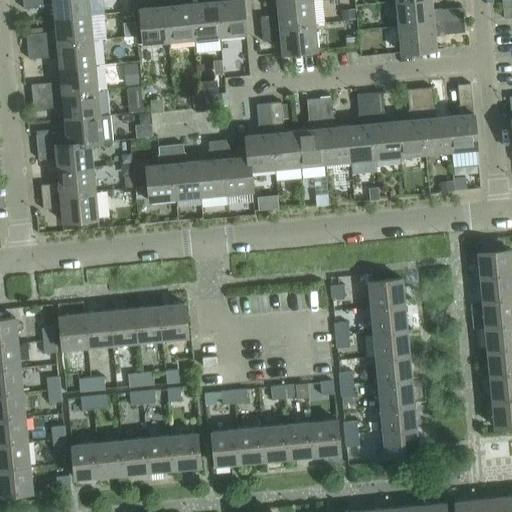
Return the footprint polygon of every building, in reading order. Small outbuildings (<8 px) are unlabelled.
[(55,18),(90,15),(88,0),(22,0),(24,9),(49,6),(49,5),(53,5),(55,18)] [(170,40),(166,1),(166,0),(152,0),(153,2),(154,2),(154,6),(139,8),(143,43),(170,40)] [(166,0),(166,1),(170,40),(195,37),(191,2),(178,4),(177,0),(166,0)] [(191,2),(195,37),(220,35),(216,0),(205,0),(206,1),(191,2)] [(216,0),(220,35),(246,32),(242,0),(216,0)] [(311,0),(283,0),(276,1),(278,15),(273,16),(273,14),(260,15),(262,27),(314,22),(311,0)] [(398,25),(463,19),(462,7),(437,9),(437,10),(432,11),(430,0),(396,0),(395,0),(398,25)] [(511,4),(502,6),(503,18),(511,16),(511,4)] [(354,10),(340,11),(341,21),(355,19),(354,10)] [(90,15),(55,18),(56,32),(51,33),(51,31),(26,34),(28,46),(93,40),(90,15)] [(463,19),(398,25),(400,52),(435,48),(434,33),(439,33),(439,34),(464,31),(463,19)] [(314,22),(262,27),(263,40),(275,39),(275,37),(280,37),(281,52),(317,49),(314,22)] [(357,37),(344,38),(345,46),(358,45),(357,37)] [(60,68),(95,65),(93,40),(28,46),(29,59),(54,56),(54,55),(58,54),(60,68)] [(137,63),(125,64),(127,84),(139,83),(137,63)] [(95,65),(60,68),(61,82),(56,83),(56,82),(31,84),(32,97),(97,90),(95,65)] [(447,115),(450,151),(476,148),(470,83),(456,84),(459,110),(460,109),(461,113),(447,115)] [(419,88),(425,153),(450,151),(447,115),(433,116),(433,112),(434,112),(431,87),(419,88)] [(396,120),(399,156),(425,153),(419,88),(406,89),(408,115),(410,115),(410,119),(396,120)] [(64,119),(100,115),(97,90),(32,97),(33,109),(59,107),(59,105),(63,105),(64,119)] [(368,93),(375,158),(399,156),(396,120),(382,121),(382,117),(383,117),(381,91),(368,93)] [(220,93),(200,95),(201,107),(201,109),(211,108),(221,107),(220,93)] [(346,125),(350,161),(375,158),(368,93),(356,94),(359,120),(360,119),(360,123),(346,125)] [(200,95),(191,96),(193,108),(201,107),(200,95)] [(318,98),(325,163),(350,161),(346,125),(332,126),(332,122),(333,122),(331,96),(318,98)] [(296,130),(300,165),(325,163),(318,98),(306,99),(308,125),(309,125),(310,128),(296,130)] [(163,101),(150,102),(151,112),(163,111),(163,101)] [(300,165),(296,130),(282,131),(281,127),(283,127),(280,101),(268,102),(275,168),(300,165)] [(275,168),(268,102),(256,103),(258,129),(259,129),(260,133),(244,135),(246,154),(247,154),(249,170),(250,170),(275,168)] [(149,113),(138,114),(139,124),(150,123),(149,113)] [(100,115),(64,119),(66,133),(61,133),(61,132),(36,135),(37,146),(91,141),(91,143),(102,142),(100,115)] [(220,139),(225,193),(252,190),(250,170),(249,170),(247,154),(246,154),(234,156),(233,151),(235,151),(233,138),(220,139)] [(197,160),(201,195),(225,193),(220,139),(208,140),(210,153),(211,153),(211,158),(197,160)] [(58,170),(93,167),(91,143),(91,141),(37,146),(39,160),(53,158),(52,157),(57,157),(58,170)] [(170,144),(175,198),(201,195),(197,160),(184,161),(183,156),(184,156),(183,143),(170,144)] [(175,198),(170,144),(158,145),(159,159),(160,159),(160,163),(146,165),(149,200),(175,198)] [(125,155),(121,159),(121,164),(130,163),(130,154),(125,155)] [(131,164),(120,165),(121,176),(132,175),(131,164)] [(93,167),(58,170),(60,184),(55,185),(55,183),(41,184),(42,197),(96,192),(93,167)] [(464,177),(453,178),(453,181),(454,191),(465,189),(464,177)] [(453,181),(440,183),(441,192),(454,191),(453,181)] [(144,186),(135,186),(136,199),(145,199),(144,186)] [(377,188),(368,189),(369,200),(379,199),(377,188)] [(96,192),(42,197),(43,209),(57,208),(57,207),(62,206),(63,221),(98,218),(96,192)] [(327,193),(315,195),(316,205),(328,203),(327,193)] [(277,196),(267,197),(268,209),(278,208),(277,196)] [(479,278),(511,275),(511,263),(511,249),(477,253),(479,278)] [(482,303),(511,299),(511,275),(479,278),(482,303)] [(368,282),(370,307),(403,304),(401,278),(368,282)] [(330,285),(331,298),(332,307),(345,306),(343,284),(330,285)] [(511,299),(482,303),(484,327),(511,324),(511,299)] [(158,305),(161,339),(187,337),(183,303),(158,305)] [(403,304),(370,307),(372,332),(406,328),(403,304)] [(161,339),(158,305),(134,307),(137,342),(161,339)] [(109,310),(112,344),(137,342),(134,307),(109,310)] [(112,344),(109,310),(84,312),(88,347),(112,344)] [(88,347),(84,312),(59,315),(62,349),(88,347)] [(0,344),(18,343),(15,317),(0,318),(0,344)] [(335,335),(348,334),(347,321),(333,322),(335,335)] [(486,352),(511,349),(511,324),(484,327),(486,352)] [(41,328),(42,340),(55,339),(54,326),(41,328)] [(375,356),(408,353),(406,328),(372,332),(375,356)] [(348,334),(335,335),(336,348),(349,346),(348,334)] [(43,352),(56,351),(55,339),(42,340),(43,352)] [(0,369),(20,367),(18,343),(0,344),(0,369)] [(511,349),(486,352),(489,377),(511,374),(511,349)] [(408,353),(375,356),(377,381),(411,378),(408,353)] [(217,356),(202,357),(203,366),(217,365),(217,356)] [(20,367),(0,369),(0,394),(23,392),(20,367)] [(165,369),(166,381),(179,380),(178,368),(165,369)] [(140,371),(141,385),(153,384),(152,370),(140,371)] [(340,384),(353,383),(351,370),(339,371),(340,384)] [(141,385),(140,371),(127,372),(128,386),(141,385)] [(491,401),(511,399),(511,374),(489,377),(491,401)] [(45,376),(47,390),(60,388),(59,375),(45,376)] [(91,376),(92,389),(104,387),(103,375),(91,376)] [(78,377),(79,390),(92,389),(91,376),(78,377)] [(380,405),(413,402),(411,378),(377,381),(380,405)] [(320,393),(333,392),(332,380),(319,381),(320,393)] [(282,385),(283,397),(297,395),(295,383),(282,385)] [(353,383),(340,384),(341,396),(354,395),(353,383)] [(283,397),(282,385),(270,386),(271,398),(283,397)] [(167,388),(168,400),(180,399),(179,387),(167,388)] [(48,401),(61,400),(60,388),(47,390),(48,401)] [(233,389),(234,402),(247,400),(246,388),(233,389)] [(142,390),(143,403),(155,401),(154,389),(142,390)] [(234,402),(233,389),(220,390),(222,403),(234,402)] [(130,404),(143,403),(142,390),(129,391),(130,404)] [(0,419),(25,417),(23,392),(0,394),(0,419)] [(93,394),(94,408),(106,406),(105,393),(93,394)] [(81,409),(94,408),(93,394),(80,396),(81,409)] [(511,399),(491,401),(494,427),(511,425),(511,399)] [(413,402),(380,405),(382,430),(415,427),(413,402)] [(25,417),(0,419),(0,444),(28,441),(25,417)] [(311,422),(314,455),(339,453),(336,419),(311,422)] [(345,434),(357,433),(356,419),(344,420),(345,434)] [(314,455),(311,422),(286,424),(289,457),(314,455)] [(261,426),(264,460),(289,457),(286,424),(261,426)] [(52,439),(64,438),(63,425),(51,426),(52,439)] [(264,460),(261,426),(237,429),(240,462),(264,460)] [(415,427),(382,430),(384,456),(418,452),(415,427)] [(240,462),(237,429),(211,431),(214,464),(240,462)] [(171,435),(175,468),(200,466),(197,432),(171,435)] [(357,433),(345,434),(346,446),(358,444),(357,433)] [(175,468),(171,435),(147,437),(150,471),(175,468)] [(122,440),(125,473),(150,471),(147,437),(122,440)] [(64,438),(52,439),(53,451),(65,450),(64,438)] [(125,473),(122,440),(97,442),(101,475),(125,473)] [(0,469),(30,466),(28,441),(0,444),(0,469)] [(101,475),(97,442),(72,444),(75,478),(101,475)] [(30,466),(0,469),(0,494),(33,491),(30,466)] [(57,488),(69,487),(68,475),(56,476),(57,488)] [(481,499),(481,511),(506,511),(505,496),(481,499)] [(481,511),(481,499),(455,501),(456,511),(481,511)] [(420,505),(421,511),(446,511),(446,502),(420,505)]
